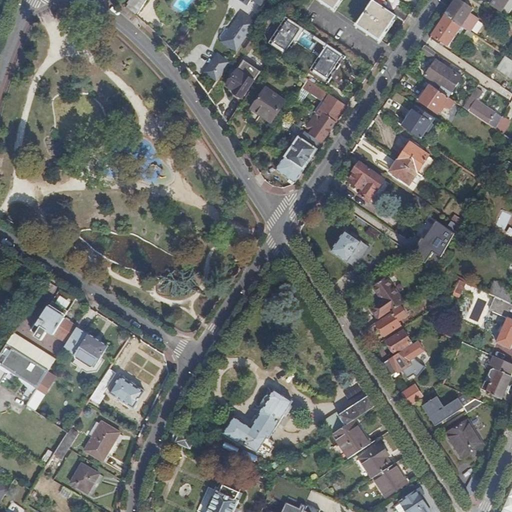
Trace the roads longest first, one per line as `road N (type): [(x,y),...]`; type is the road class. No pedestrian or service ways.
road 1 (residential): [(281,231),(463,511)]
road 2 (residential): [(90,0),(193,102),(281,231)]
road 3 (residential): [(281,231),(438,0)]
road 4 (residential): [(196,358),(0,233)]
road 5 (residential): [(134,511),(158,434),(196,358)]
road 6 (residential): [(196,358),(281,231)]
